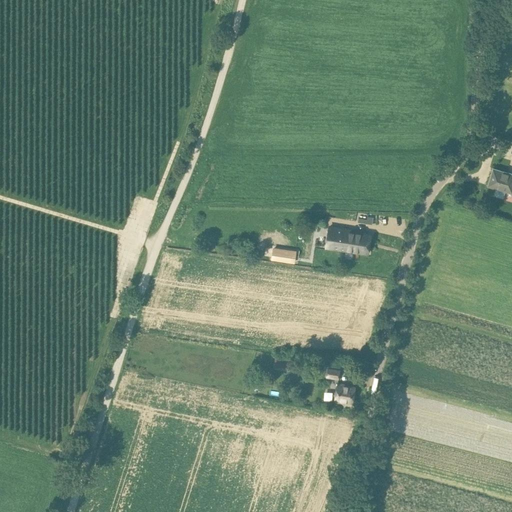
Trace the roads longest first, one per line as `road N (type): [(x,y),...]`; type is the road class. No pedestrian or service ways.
road 1 (unclassified): [(345,511),(415,229),(470,139),(480,52),(503,0)]
road 2 (unclassified): [(69,511),(241,0)]
